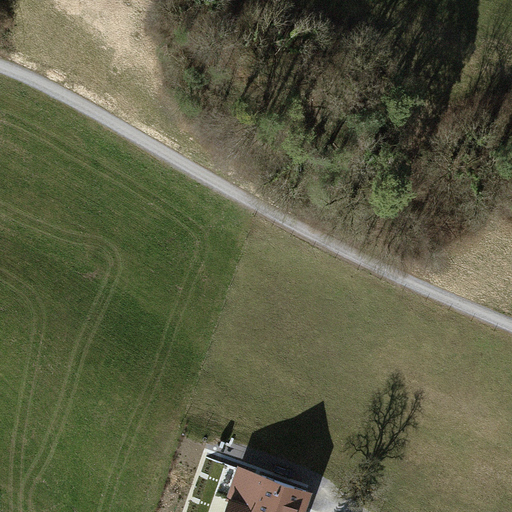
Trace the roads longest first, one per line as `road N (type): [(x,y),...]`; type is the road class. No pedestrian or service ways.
road 1 (track): [(511,326),(289,223),(0,66)]
road 2 (track): [(354,511),(243,460)]
